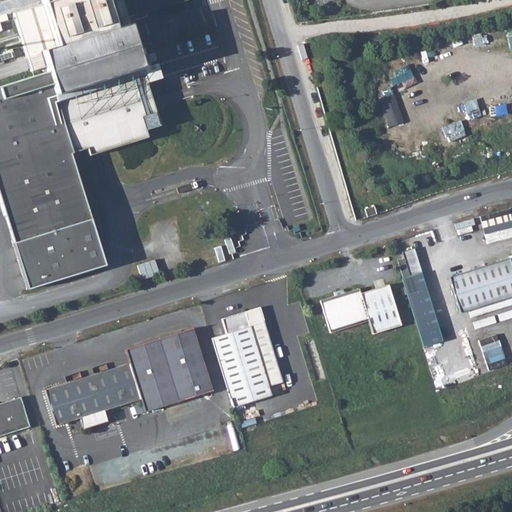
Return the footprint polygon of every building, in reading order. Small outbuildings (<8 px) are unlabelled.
[(35,0),(35,1),(40,13),(11,22),(30,81),(44,77),(45,81),(0,96),(0,208),(28,295),(105,270),(70,162),(85,156),(87,163),(97,160),(147,146),(144,138),(160,134),(151,108),(127,31),(125,26),(116,0),(35,0)] [(4,0),(7,9),(35,1),(35,0),(4,0)] [(183,0),(127,0),(135,23),(135,25),(144,22),(187,9),(183,0)] [(0,30),(11,27),(6,14),(0,16),(0,30)] [(135,23),(125,26),(127,31),(145,25),(144,22),(135,25),(135,23)] [(511,219),(509,208),(480,217),(488,244),(511,236),(511,219)] [(366,216),(369,225),(380,221),(377,213),(366,216)] [(424,279),(416,255),(405,259),(412,283),(424,279)] [(142,278),(160,275),(157,260),(139,263),(142,278)] [(511,265),(451,284),(463,320),(511,304),(511,265)] [(370,328),(374,340),(401,332),(390,291),(362,299),(360,296),(346,300),(344,296),(336,299),(337,303),(321,307),(331,339),(370,328)] [(275,402),(247,320),(229,326),(233,340),(213,346),(232,405),(235,415),(275,402)] [(86,436),(110,429),(108,425),(112,425),(116,419),(113,415),(142,407),(146,419),(214,398),(194,335),(127,356),(131,371),(47,397),(58,433),(82,426),(86,436)] [(485,363),(503,360),(499,336),(482,339),(485,363)] [(118,351),(132,345),(129,339),(115,345),(118,351)] [(31,434),(22,404),(19,405),(29,435),(31,434)] [(0,442),(29,435),(19,405),(0,409),(0,442)] [(235,415),(232,405),(208,413),(212,423),(235,415)]
